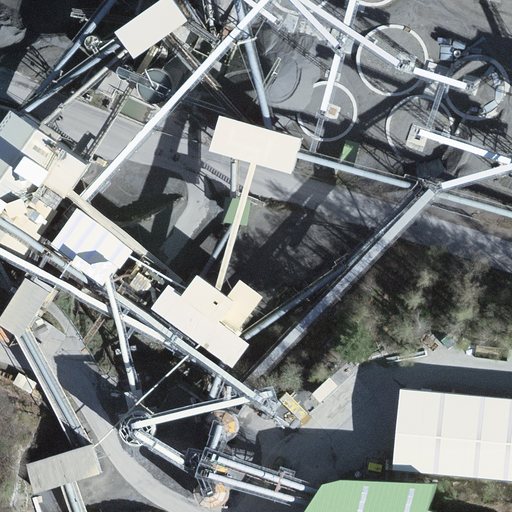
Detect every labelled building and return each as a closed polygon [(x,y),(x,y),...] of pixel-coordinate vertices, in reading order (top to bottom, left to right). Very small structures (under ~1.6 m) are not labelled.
[(165,1),(112,36),(127,59),(180,23),(165,1)] [(14,121),(0,112),(0,242),(22,257),(81,162),(14,121)] [(265,132),(222,120),(212,155),(249,166),(282,175),(292,139),(265,132)] [(93,202),(67,241),(113,271),(139,233),(93,202)] [(24,260),(0,301),(0,312),(38,334),(66,284),(24,260)] [(254,301),(236,288),(223,307),(212,298),(191,284),(177,303),(163,293),(150,312),(228,366),(241,348),(228,338),(254,301)] [(393,470),(511,480),(511,399),(400,389),(393,470)] [(433,511),(428,510),(436,485),(340,480),(322,484),(303,511),(433,511)]
